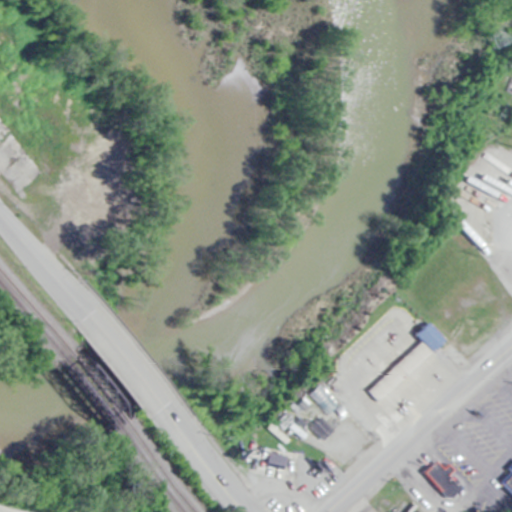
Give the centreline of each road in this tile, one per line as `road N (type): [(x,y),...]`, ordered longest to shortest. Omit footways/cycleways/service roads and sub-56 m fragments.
road 1 (tertiary): [(511,350),(334,511)]
road 2 (tertiary): [(159,404),(244,511)]
road 3 (tertiary): [(0,206),(81,312)]
road 4 (tertiary): [(81,312),(159,404)]
